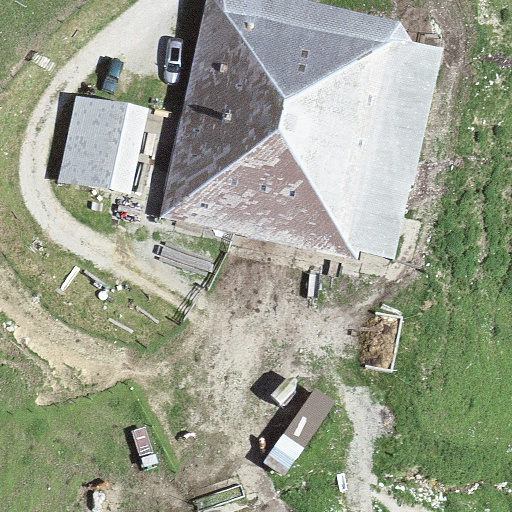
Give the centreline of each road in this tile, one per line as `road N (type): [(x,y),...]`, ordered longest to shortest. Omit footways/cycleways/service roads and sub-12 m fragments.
road 1 (track): [(213,311),(91,259),(54,231),(34,204),(28,175),(36,133),(65,88),(103,46),(165,0)]
road 2 (track): [(378,511),(346,365),(307,338),(213,311)]
road 3 (track): [(213,311),(269,511)]
